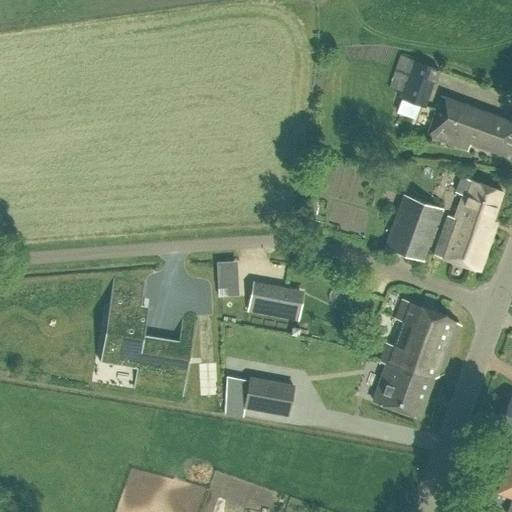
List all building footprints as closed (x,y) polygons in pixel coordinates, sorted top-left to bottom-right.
[(438,68),(400,55),(387,94),(424,107),(438,68)] [(476,89),(474,100),(493,103),(495,93),(476,89)] [(511,138),(511,123),(439,94),(423,134),(464,150),(466,142),(504,157),(511,138)] [(470,181),(460,177),(454,191),(464,195),(455,220),(448,217),(433,256),(476,273),(489,239),(487,227),(499,196),(469,184),(470,181)] [(443,210),(403,195),(384,246),(423,261),(443,210)] [(209,275),(184,275),(184,285),(209,285),(209,275)] [(238,286),(217,287),(218,296),(238,295),(238,286)] [(254,287),(249,311),(297,319),(301,295),(254,287)] [(109,318),(101,361),(136,367),(135,376),(184,384),(192,333),(180,331),(178,346),(166,344),(162,368),(140,364),(148,311),(141,309),(143,299),(112,294),(111,305),(116,306),(114,319),(109,318)] [(447,315),(403,299),(381,361),(388,363),(375,399),(419,415),(431,381),(442,374),(459,326),(447,315)] [(239,348),(294,356),(296,341),(241,334),(239,348)] [(249,374),(242,407),(288,416),(294,383),(249,374)] [(511,396),(500,429),(511,433),(511,396)] [(511,511),(511,459),(498,492),(511,496),(505,511),(506,511),(511,511)]
